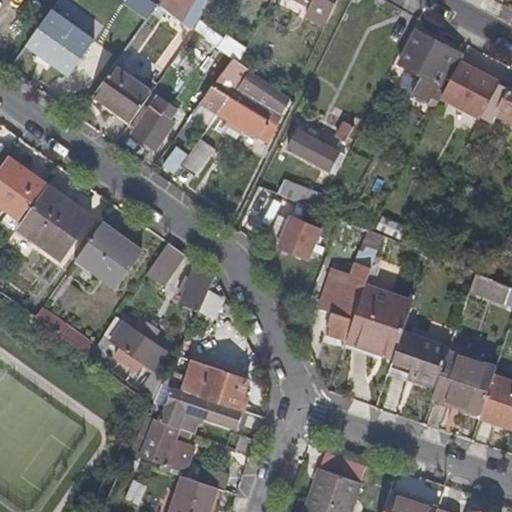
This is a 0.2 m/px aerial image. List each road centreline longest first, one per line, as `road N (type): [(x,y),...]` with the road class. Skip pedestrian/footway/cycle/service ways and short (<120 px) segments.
road 1 (residential): [(300,412),(298,385),(226,252),(0,85)]
road 2 (residential): [(300,412),(511,483)]
